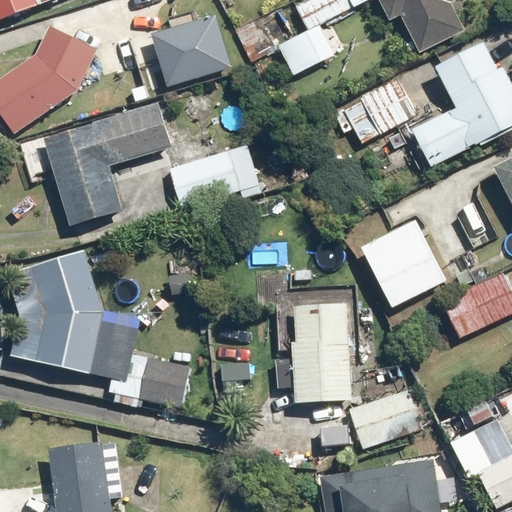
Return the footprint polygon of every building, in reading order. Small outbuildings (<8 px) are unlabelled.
[(0,0),(0,24),(37,11),(32,0),(0,0)] [(459,3),(457,0),(373,0),(387,24),(397,19),(417,57),(464,33),(450,7),(459,3)] [(157,31),(172,82),(235,63),(219,12),(157,31)] [(48,27),(34,59),(0,82),(0,124),(11,140),(78,95),(95,54),(48,27)] [(278,54),(289,78),(327,61),(316,37),(278,54)] [(471,152),(511,130),(511,91),(509,86),(502,73),(496,76),(481,48),(430,75),(451,115),(410,137),(429,174),(471,152)] [(121,217),(107,173),(171,152),(157,107),(39,144),(67,234),(121,217)] [(247,150),(165,172),(177,214),(258,191),(247,150)] [(511,162),(489,173),(511,218),(511,162)] [(447,285),(417,225),(357,255),(387,315),(447,285)] [(31,270),(48,321),(35,367),(87,381),(99,305),(83,254),(31,270)] [(511,318),(511,294),(504,276),(439,307),(457,344),(511,318)] [(349,311),(292,312),(293,407),(350,406),(349,311)] [(191,366),(148,358),(138,407),(182,415),(191,366)] [(408,393),(347,412),(359,453),(421,434),(408,393)] [(483,405),(462,415),(470,433),(492,423),(483,405)] [(122,511),(113,438),(55,445),(63,511),(122,511)] [(444,511),(436,458),(327,476),(332,511),(444,511)] [(475,477),(492,511),(497,511),(511,504),(511,459),(511,458),(475,477)]
